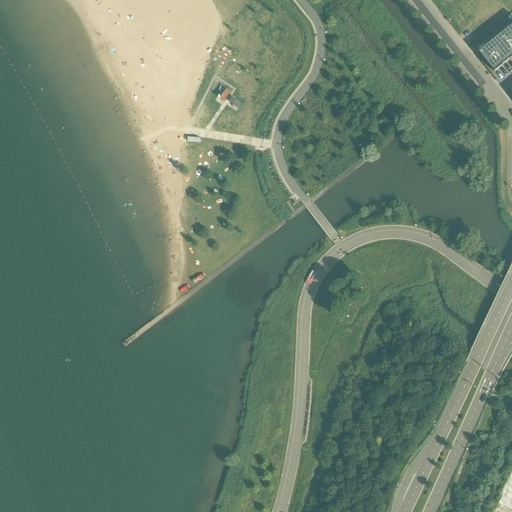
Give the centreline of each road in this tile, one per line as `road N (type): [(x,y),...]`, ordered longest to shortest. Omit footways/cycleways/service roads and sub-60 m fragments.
road 1 (unknown): [(295,511),(393,251),(431,254),(511,313)]
road 2 (secondary): [(511,286),(406,511)]
road 3 (secondary): [(431,511),(511,335)]
road 4 (unclassified): [(511,119),(417,0)]
